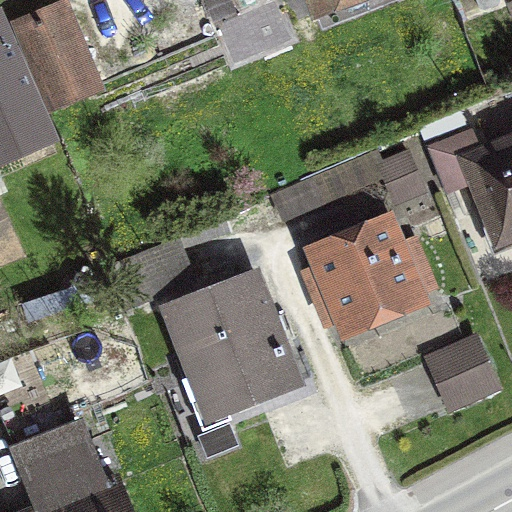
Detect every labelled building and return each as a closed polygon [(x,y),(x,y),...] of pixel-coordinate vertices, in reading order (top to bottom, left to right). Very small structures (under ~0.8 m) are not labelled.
[(132,0),(158,54),(274,0),(132,0)] [(421,0),(319,0),(337,43),(424,7),(421,0)] [(0,189),(2,188),(3,191),(84,161),(67,121),(102,107),(62,9),(0,34),(0,189)] [(511,153),(485,165),(511,224),(511,153)] [(425,222),(330,259),(368,357),(463,320),(425,222)] [(283,279),(184,316),(232,443),(331,406),(283,279)] [(511,374),(498,344),(443,369),(469,425),(511,405),(511,374)] [(30,511),(24,493),(0,501),(0,511),(158,511),(128,427),(52,454),(73,511),(30,511)]
